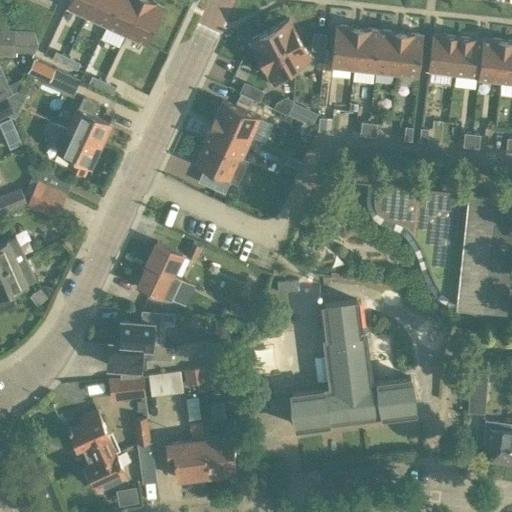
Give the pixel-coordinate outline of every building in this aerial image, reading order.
[(67,5),(88,15),(94,0),(68,0),(66,4),(67,5)] [(94,0),(88,15),(107,23),(117,0),(94,0)] [(117,0),(107,23),(127,33),(142,0),(117,0)] [(154,0),(142,0),(127,33),(147,42),(164,4),(154,0)] [(269,27),(290,68),(310,57),(289,17),(269,27)] [(353,67),(358,24),(335,22),(330,65),(353,67)] [(358,24),(353,67),(375,69),(379,27),(358,24)] [(290,68),(269,27),(249,38),(273,84),(293,74),(290,68)] [(396,72),(401,29),(379,27),(375,69),(396,72)] [(33,52),(38,42),(35,33),(34,30),(0,28),(0,53),(16,54),(16,51),(33,52)] [(423,31),(401,29),(396,72),(419,74),(423,31)] [(454,72),(458,34),(432,31),(428,69),(454,72)] [(324,49),(325,33),(313,32),(312,48),(324,49)] [(478,75),(483,37),(458,34),(454,72),(478,75)] [(478,77),(500,80),(505,37),(483,35),(483,37),(478,75),(478,77)] [(511,37),(505,37),(500,80),(511,81),(511,37)] [(53,56),(65,62),(68,55),(56,49),(53,56)] [(80,61),(68,55),(65,62),(77,68),(80,61)] [(35,58),(29,71),(50,81),(56,67),(35,58)] [(0,97),(13,92),(12,91),(0,64),(0,97)] [(92,74),(89,81),(101,87),(104,79),(92,74)] [(104,79),(101,87),(113,92),(117,85),(104,79)] [(264,91),(245,82),(241,91),(260,100),(264,91)] [(0,97),(0,117),(8,114),(15,118),(27,93),(17,89),(12,91),(13,92),(0,97)] [(238,99),(250,105),(254,98),(241,92),(238,99)] [(60,123),(99,141),(109,119),(94,112),(99,102),(83,94),(78,105),(77,105),(77,106),(70,102),(60,123)] [(279,109),(287,113),(293,101),(294,99),(285,95),(279,109)] [(222,98),(212,119),(251,137),(261,116),(222,98)] [(300,104),(293,101),(287,113),(295,117),(300,104)] [(326,130),(327,116),(319,115),(317,129),(326,130)] [(87,161),(89,162),(99,141),(60,123),(50,118),(45,130),(54,135),(55,131),(64,135),(58,148),(69,153),(64,165),(82,173),(87,161)] [(242,157),(251,137),(212,119),(203,139),(205,140),(242,157)] [(360,134),(368,135),(369,121),(361,120),(360,134)] [(377,122),(369,121),(368,135),(376,135),(377,122)] [(412,139),(413,125),(405,124),(403,138),(412,139)] [(427,141),(429,127),(421,126),(419,140),(427,141)] [(471,146),(472,132),(464,131),(463,145),(471,146)] [(472,132),(471,146),(479,147),(480,133),(472,132)] [(195,163),(221,175),(230,179),(230,178),(237,182),(247,160),(242,157),(205,140),(195,163)] [(286,161),(298,167),(302,160),(289,154),(286,161)] [(343,166),(342,178),(371,181),(372,169),(343,166)] [(224,191),(230,179),(221,175),(215,187),(224,191)] [(36,178),(31,189),(39,193),(44,181),(36,178)] [(511,228),(511,195),(341,178),(339,178),(339,179),(374,183),(372,199),(377,212),(390,220),(398,222),(405,227),(410,232),(415,239),(420,248),(424,257),(429,271),(436,284),(444,293),(455,298),(476,300),(475,305),(503,308),(502,312),(503,313),(511,228)] [(44,181),(39,193),(61,202),(66,191),(44,181)] [(0,213),(27,202),(26,201),(26,200),(20,186),(0,194),(0,213)] [(26,201),(27,202),(34,204),(39,193),(31,189),(26,200),(26,201)] [(61,202),(39,193),(34,204),(56,214),(61,202)] [(0,243),(0,269),(15,263),(26,257),(17,236),(0,243)] [(185,254),(195,258),(202,245),(192,240),(185,254)] [(157,241),(147,263),(172,274),(182,252),(157,241)] [(26,257),(15,263),(0,269),(0,309),(14,303),(9,291),(24,284),(24,283),(35,278),(26,257)] [(172,274),(147,263),(137,284),(171,300),(181,278),(172,274)] [(278,290),(299,288),(298,277),(277,279),(278,290)] [(359,330),(355,298),(323,302),(328,335),(325,335),(331,387),(291,393),(295,424),(327,420),(327,419),(337,417),(337,416),(371,411),(371,413),(381,411),(381,413),(414,409),(410,377),(370,382),(363,330),(359,330)] [(231,304),(228,313),(244,320),(247,311),(231,304)] [(117,317),(116,339),(116,340),(163,343),(164,322),(173,323),(174,311),(141,308),(140,319),(117,317)] [(208,341),(209,349),(229,346),(228,338),(208,341)] [(163,344),(163,343),(116,340),(116,339),(105,339),(103,365),(120,367),(120,375),(139,372),(139,366),(148,366),(148,357),(171,358),(172,345),(163,344)] [(488,358),(470,357),(469,371),(471,371),(467,411),(485,412),(488,358)] [(206,364),(194,366),(196,381),(208,380),(206,364)] [(183,367),(183,368),(185,383),(196,381),(194,366),(183,367)] [(151,394),(183,390),(180,369),(149,373),(151,394)] [(145,393),(142,372),(109,376),(112,398),(145,393)] [(239,421),(236,398),(223,400),(226,423),(239,421)] [(80,444),(89,463),(117,451),(97,409),(80,416),(83,423),(74,428),(72,425),(69,426),(78,445),(80,444)] [(133,417),(136,437),(150,434),(147,415),(133,417)] [(204,437),(203,419),(189,421),(192,439),(188,439),(193,474),(209,472),(204,437)] [(486,455),(508,458),(511,429),(511,430),(511,427),(511,422),(486,419),(483,441),(488,441),(486,455)] [(156,479),(150,434),(136,437),(142,481),(156,479)] [(219,436),(204,437),(209,472),(235,469),(230,435),(219,436)] [(193,474),(188,439),(166,442),(169,458),(174,458),(177,477),(193,474)] [(117,451),(89,463),(86,464),(97,487),(127,473),(117,451)] [(135,485),(116,489),(119,504),(138,500),(135,485)]
